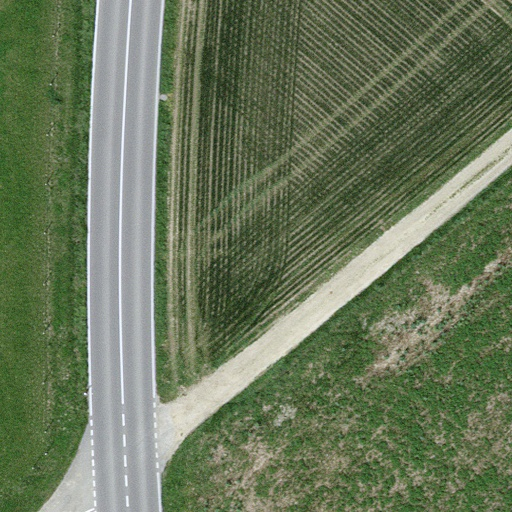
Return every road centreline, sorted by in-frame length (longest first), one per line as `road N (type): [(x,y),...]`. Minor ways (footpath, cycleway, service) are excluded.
road 1 (track): [(511,141),(77,511)]
road 2 (tertiary): [(125,511),(118,188),(129,0)]
